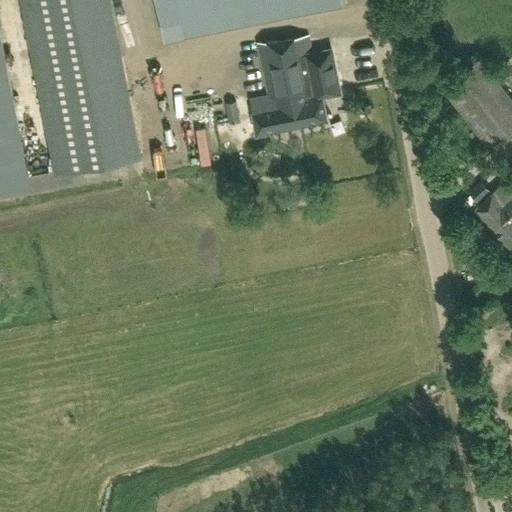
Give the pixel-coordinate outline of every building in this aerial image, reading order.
[(20,0),(54,171),(134,156),(103,0),(20,0)] [(158,0),(165,37),(343,2),(342,0),(158,0)] [(0,33),(0,182),(28,177),(0,33)] [(323,97),(340,94),(331,50),(312,54),(309,38),(263,47),(273,96),(255,100),(258,112),(257,113),(261,132),(327,119),(323,97)] [(511,131),(511,97),(479,55),(441,85),(490,148),(511,131)] [(224,102),(228,123),(240,121),(237,99),(224,102)] [(511,178),(511,176),(476,207),(507,242),(511,237),(511,178)] [(478,201),(492,189),(482,179),(468,191),(478,201)]
